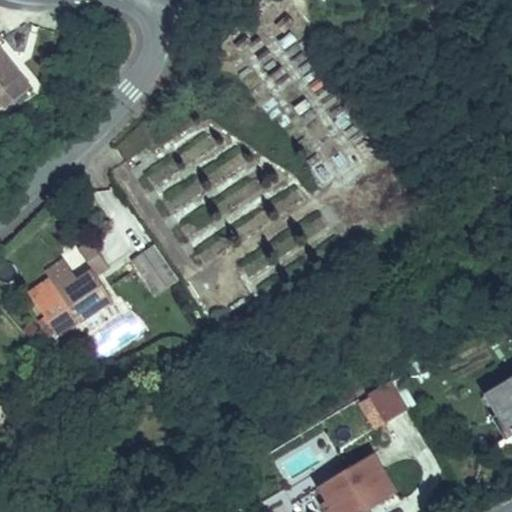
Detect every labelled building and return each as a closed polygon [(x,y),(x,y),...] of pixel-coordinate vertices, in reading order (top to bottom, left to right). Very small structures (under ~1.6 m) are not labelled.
[(31,88),(0,51),(0,101),(6,109),(31,88)] [(92,271),(96,276),(109,267),(92,242),(79,251),(92,271)] [(177,280),(154,247),(133,262),(156,295),(177,280)] [(64,260),(46,273),(49,278),(68,266),(64,260)] [(68,266),(49,278),(52,282),(31,296),(40,309),(57,334),(78,320),(79,323),(112,300),(96,276),(92,271),(78,280),(68,266)] [(53,337),(57,334),(40,309),(36,312),(53,337)] [(12,324),(0,330),(0,357),(23,347),(12,324)] [(505,440),(511,435),(511,379),(486,395),(495,410),(489,414),(505,440)] [(408,410),(393,384),(359,403),(367,417),(377,411),(385,423),(408,410)] [(385,423),(377,411),(367,417),(375,429),(385,423)] [(326,511),(367,511),(370,510),(367,504),(373,501),(375,503),(395,491),(373,455),(320,487),(328,501),(322,504),(326,511)] [(0,459),(0,479),(9,473),(0,459)] [(373,501),(367,504),(370,510),(397,495),(395,491),(375,503),(373,501)]
